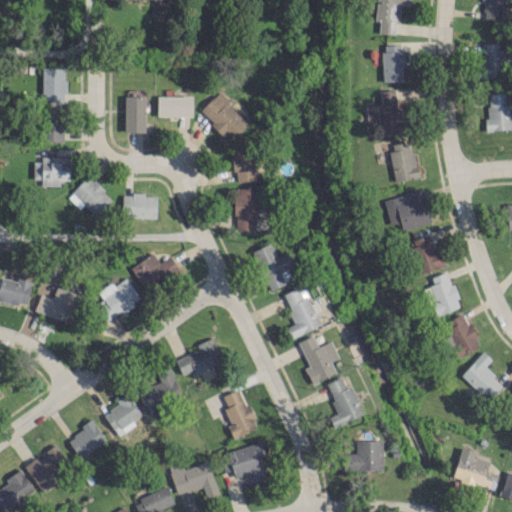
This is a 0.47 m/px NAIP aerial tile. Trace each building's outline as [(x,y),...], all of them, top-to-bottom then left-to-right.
[(408,0),(375,0),(374,21),(378,21),(377,34),(395,34),(396,4),(408,5),(408,0)] [(504,0),(482,0),(481,18),(504,19),(504,0)] [(511,55),(501,55),(501,43),(480,43),(480,78),(502,78),(502,67),(511,67),(511,55)] [(401,81),(401,67),(404,67),(403,44),(381,45),(382,81),(401,81)] [(41,67),(41,101),(63,101),(62,67),(41,67)] [(239,115),(218,92),(200,109),(225,137),(248,115),(244,111),(239,115)] [(505,104),(504,92),(485,93),(487,131),(510,129),(509,104),(505,104)] [(191,96),(156,95),(156,116),(191,117),(191,96)] [(123,131),(144,132),(144,96),(124,96),(123,131)] [(62,140),(63,107),(42,106),(41,140),(62,140)] [(392,181),(418,177),(413,152),(409,153),(407,141),(386,145),(392,181)] [(257,180),(256,142),(232,143),(234,181),(257,180)] [(33,161),(32,178),(41,178),(41,185),(59,185),(59,180),(69,180),(69,156),(41,156),(40,161),(33,161)] [(83,204),(96,216),(112,198),(87,175),(67,197),(79,208),(83,204)] [(257,229),(258,188),(235,187),(234,229),(257,229)] [(430,222),(422,189),(392,196),(401,229),(430,222)] [(155,217),(156,194),(121,194),(121,216),(155,217)] [(442,266),(437,249),(432,251),(428,234),(409,240),(419,273),(442,266)] [(251,251),(267,290),(292,280),(287,268),(294,265),(288,252),(276,257),(270,243),(251,251)] [(130,265),(143,289),(166,276),(154,253),(130,265)] [(430,277),(432,284),(424,287),(435,316),(459,306),(446,271),(430,277)] [(0,299),(25,305),(31,279),(18,277),(17,281),(0,277),(0,299)] [(97,291),(104,302),(94,308),(104,323),(140,299),(126,277),(114,285),(111,281),(97,291)] [(52,297),(39,293),(34,311),(69,323),(78,294),(55,286),(52,297)] [(463,313),(442,323),(458,357),(479,346),(463,313)] [(337,358),(330,340),(316,346),(312,335),(297,341),(314,381),(335,372),(330,361),(337,358)] [(195,344),(197,350),(175,358),(182,377),(222,362),(213,337),(195,344)] [(490,358),(482,351),(460,374),(488,399),(502,384),(483,367),(490,358)] [(169,367),(156,371),(160,383),(138,391),(145,412),(180,400),(169,367)] [(363,413),(349,384),(345,386),(340,376),(325,383),(338,412),(327,416),(332,427),(363,413)] [(233,437),(256,429),(240,388),(222,395),(226,407),(223,408),(233,437)] [(142,418),(129,395),(102,411),(116,434),(142,418)] [(79,458),(106,441),(92,420),(66,438),(79,458)] [(381,440),(354,441),(354,453),(349,453),(349,470),(382,469),(381,440)] [(220,452),(225,472),(232,470),(234,477),(246,474),(249,484),(266,480),(259,455),(263,453),(260,442),(220,452)] [(55,482),(52,478),(70,465),(54,444),(23,466),(42,492),(55,482)] [(497,474),(485,470),(489,456),(459,448),(451,478),(492,489),(497,474)] [(184,468),(182,461),(168,465),(176,494),(203,486),(205,496),(217,492),(208,461),(184,468)] [(4,479),(7,483),(0,487),(0,508),(2,511),(34,493),(20,469),(4,479)] [(138,511),(158,511),(174,505),(166,486),(133,501),(138,511)]
